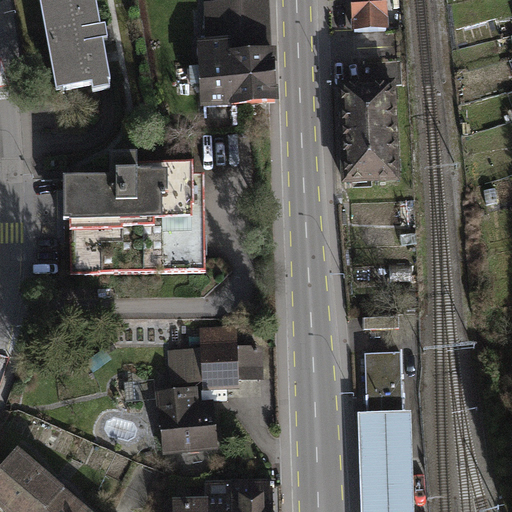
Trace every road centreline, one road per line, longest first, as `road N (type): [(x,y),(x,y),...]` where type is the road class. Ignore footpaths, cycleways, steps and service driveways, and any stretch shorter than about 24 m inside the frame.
road 1 (primary): [(322,511),(294,0)]
road 2 (residential): [(0,313),(7,233),(0,113)]
